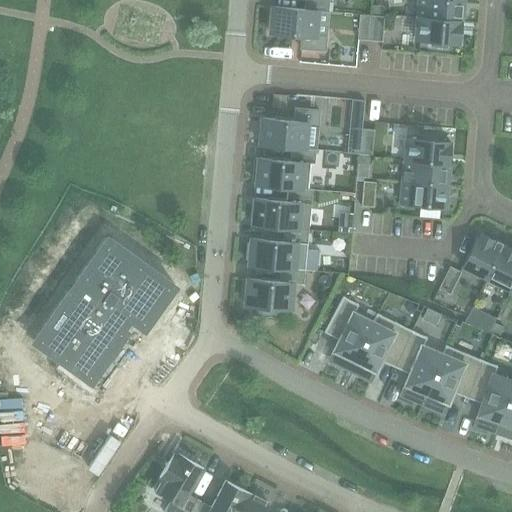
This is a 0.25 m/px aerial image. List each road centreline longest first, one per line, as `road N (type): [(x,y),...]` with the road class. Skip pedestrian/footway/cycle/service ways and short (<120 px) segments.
road 1 (residential): [(511,478),(327,402),(210,336)]
road 2 (residential): [(234,71),(210,336)]
road 3 (residential): [(234,71),(485,96)]
road 4 (residential): [(166,404),(368,511)]
road 5 (residential): [(478,199),(446,257),(365,249)]
road 6 (residential): [(166,404),(95,511)]
